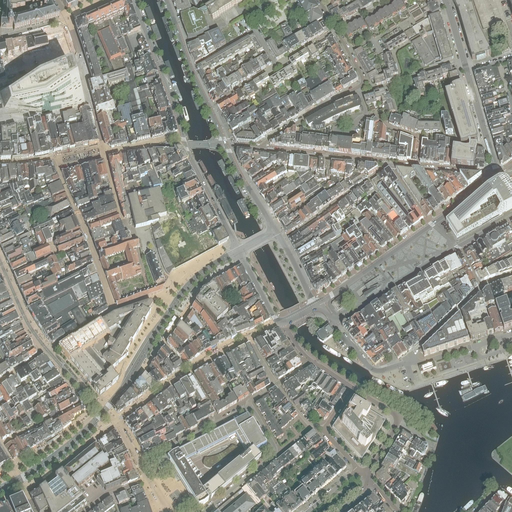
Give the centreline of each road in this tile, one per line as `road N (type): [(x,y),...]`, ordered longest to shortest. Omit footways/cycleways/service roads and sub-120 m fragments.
road 1 (residential): [(335,29),(362,82),(259,148)]
road 2 (residential): [(248,338),(114,422)]
road 3 (tertiary): [(134,0),(185,145)]
road 4 (tertiary): [(334,323),(457,246)]
road 5 (tertiary): [(431,225),(319,304)]
road 6 (residential): [(388,163),(281,241)]
road 7 (residential): [(174,302),(103,411)]
road 8 (residential): [(388,163),(259,148)]
road 9 (residential): [(249,406),(139,462)]
